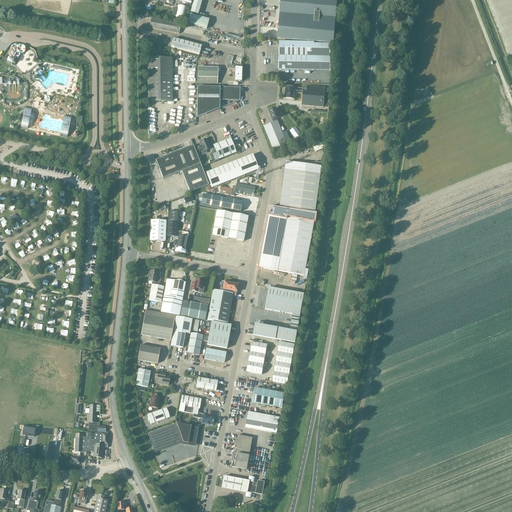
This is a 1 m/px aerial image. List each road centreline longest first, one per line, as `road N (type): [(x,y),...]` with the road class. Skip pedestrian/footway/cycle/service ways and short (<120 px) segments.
road 1 (primary): [(322,381),(378,0)]
road 2 (tertiary): [(129,460),(111,386),(125,253)]
road 3 (unclassified): [(250,275),(269,160),(249,109)]
road 4 (tertiary): [(126,148),(124,0)]
road 5 (unclassified): [(207,511),(231,376)]
road 6 (primary): [(322,381),(291,511)]
road 7 (primary): [(309,511),(322,381)]
road 8 (unclassified): [(126,148),(176,140),(249,109)]
road 9 (unclassified): [(250,275),(125,253)]
